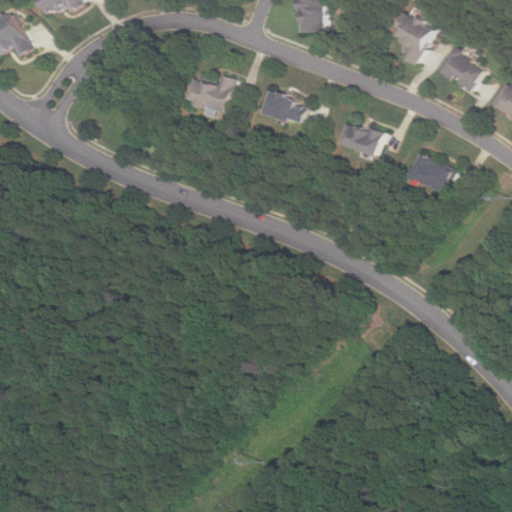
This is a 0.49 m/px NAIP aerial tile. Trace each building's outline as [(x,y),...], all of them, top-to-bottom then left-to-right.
[(46,0),(56,16),(73,5),(77,12),(89,5),(85,0),(46,0)] [(306,0),(306,33),(333,33),(333,0),(306,0)] [(19,46),(26,57),(40,48),(17,11),(0,21),(0,55),(1,57),(19,46)] [(408,58),(423,66),(444,27),(414,11),(400,37),(415,45),(408,58)] [(494,71),(465,48),(449,68),(478,91),(494,71)] [(203,78),(195,101),(231,113),(243,79),(229,74),(225,86),(203,78)] [(511,112),(511,91),(502,105),(511,112)] [(316,103),(278,92),(271,114),(310,125),(316,103)] [(384,156),(392,134),(357,121),(349,144),(384,156)] [(449,193),(461,173),(431,154),(418,175),(449,193)]
